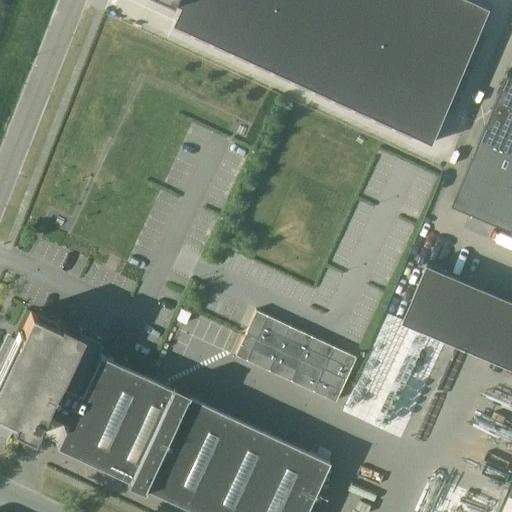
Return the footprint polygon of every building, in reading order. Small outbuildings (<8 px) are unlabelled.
[(148,0),(175,14),(176,10),(181,13),(173,31),(433,148),(489,15),(457,0),(148,0)] [(511,73),(508,72),(449,209),(511,233),(511,73)] [(126,246),(112,283),(146,296),(160,258),(126,246)] [(511,298),(427,263),(402,321),(511,367),(511,298)] [(222,329),(246,283),(212,265),(188,311),(222,329)] [(59,324),(30,311),(21,329),(18,327),(0,365),(0,423),(10,429),(8,432),(30,442),(43,412),(65,422),(55,445),(127,478),(126,481),(142,488),(143,486),(198,511),(302,511),(328,459),(98,352),(79,392),(58,382),(81,331),(60,321),(59,324)]
